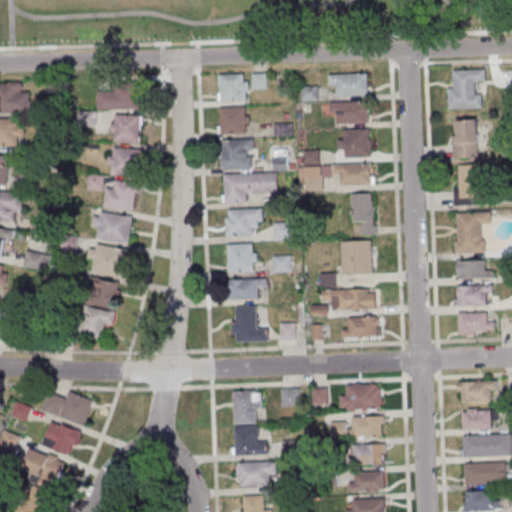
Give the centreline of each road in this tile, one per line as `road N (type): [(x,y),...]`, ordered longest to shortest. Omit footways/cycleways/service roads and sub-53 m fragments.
road 1 (residential): [(511,357),(132,372),(0,367)]
road 2 (residential): [(511,46),(0,64)]
road 3 (residential): [(425,511),(406,51)]
road 4 (residential): [(156,446),(179,253),(179,58)]
